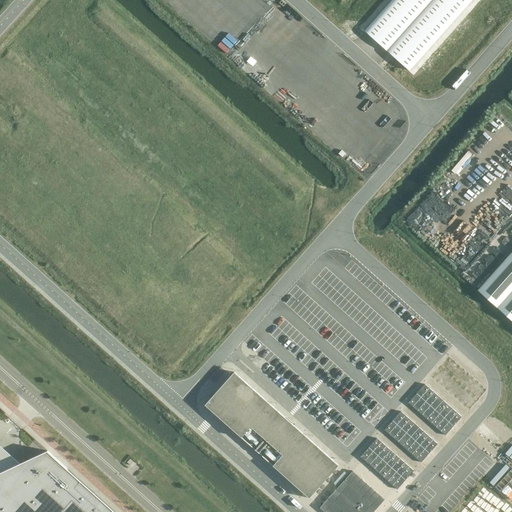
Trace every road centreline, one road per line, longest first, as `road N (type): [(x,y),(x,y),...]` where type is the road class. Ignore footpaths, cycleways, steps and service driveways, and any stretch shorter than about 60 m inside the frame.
road 1 (unclassified): [(393,511),(490,403),(492,377),(333,229)]
road 2 (unclassified): [(0,244),(177,403)]
road 3 (unclassified): [(177,403),(333,229)]
road 4 (unclassified): [(160,511),(0,367)]
road 5 (unclassified): [(295,0),(430,121)]
road 6 (unclassified): [(177,403),(298,511)]
road 7 (unclassified): [(333,229),(430,121)]
road 8 (unclassified): [(430,121),(511,30)]
